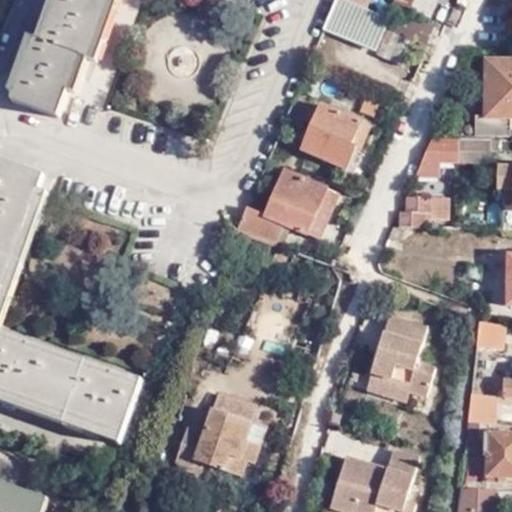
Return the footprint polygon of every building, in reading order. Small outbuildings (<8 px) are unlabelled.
[(89,59),(110,0),(58,0),(44,38),(34,35),(12,98),(61,117),(83,57),(89,59)] [(118,0),(110,0),(89,59),(95,61),(118,0)] [(339,0),(337,0),(326,28),(378,51),(391,21),(386,19),(367,12),(339,0)] [(371,0),(339,0),(367,12),(371,0)] [(394,0),(391,9),(402,13),(404,14),(406,10),(429,19),(437,0),(394,0)] [(435,28),(404,14),(402,13),(394,32),(427,47),(427,46),(435,28)] [(511,62),(488,62),(487,117),(477,117),(476,136),(511,137),(511,118),(511,117),(511,62)] [(363,124),(323,107),(302,151),(347,172),(358,149),(353,147),(363,124)] [(432,139),(423,161),(416,178),(441,179),(441,162),(493,162),(493,140),(432,139)] [(0,160),(0,292),(27,220),(35,222),(51,178),(0,160)] [(511,168),(495,168),(495,192),(511,194),(511,168)] [(266,217),(247,210),(237,232),(277,246),(284,228),(310,239),(329,193),(284,173),(266,217)] [(341,198),(329,193),(310,239),(322,243),(341,198)] [(401,229),(426,230),(427,221),(451,222),(451,200),(434,199),(407,199),(407,212),(401,212),(401,229)] [(27,220),(0,292),(0,306),(4,308),(35,222),(27,220)] [(253,285),(227,386),(278,399),(305,299),(253,285)] [(391,387),(413,394),(429,399),(438,371),(420,366),(430,331),(392,320),(386,339),(394,341),(391,350),(384,347),(375,375),(394,381),(391,387)] [(482,323),(479,350),(505,353),(508,326),(482,323)] [(0,334),(0,340),(52,358),(56,353),(0,334)] [(386,339),(384,347),(391,350),(394,341),(386,339)] [(0,340),(0,396),(24,404),(52,358),(0,340)] [(142,382),(56,353),(52,358),(141,388),(142,382)] [(141,388),(52,358),(24,404),(123,438),(141,388)] [(409,405),(413,394),(391,387),(394,381),(375,375),(370,393),(409,405)] [(197,470),(198,465),(243,479),(248,464),(255,466),(261,447),(248,443),(260,407),(220,394),(207,435),(189,429),(177,464),(197,470)] [(0,405),(20,413),(24,404),(0,396),(0,405)] [(472,424),(484,426),(497,426),(500,399),(475,396),(472,424)] [(120,447),(123,438),(24,404),(20,413),(120,447)] [(480,456),(484,426),(472,424),(469,447),(469,455),(480,456)] [(261,447),(267,430),(253,426),(248,443),(261,447)] [(511,436),(494,436),(491,477),(511,477),(511,436)] [(333,509),(343,511),(417,511),(419,507),(409,504),(423,461),(395,452),(390,471),(387,480),(378,477),(381,468),(349,458),(333,509)] [(390,471),(381,468),(378,477),(387,480),(390,471)] [(39,511),(42,501),(0,486),(0,511),(39,511)] [(467,490),(463,511),(500,511),(502,491),(467,490)]
